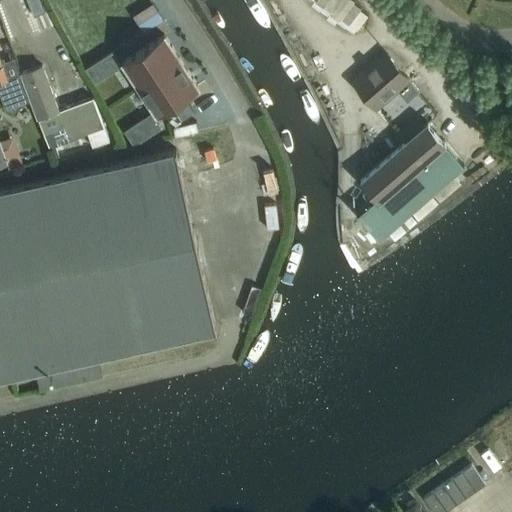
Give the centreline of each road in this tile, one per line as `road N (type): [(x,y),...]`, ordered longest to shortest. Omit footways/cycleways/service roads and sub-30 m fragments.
road 1 (residential): [(168,0),(240,115),(250,149),(248,203),(216,224)]
road 2 (residential): [(465,119),(373,0)]
